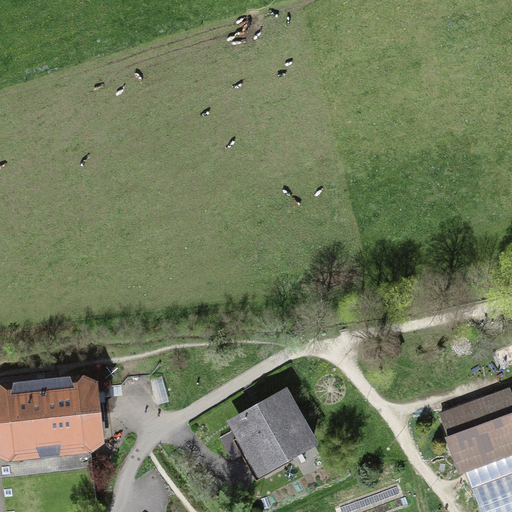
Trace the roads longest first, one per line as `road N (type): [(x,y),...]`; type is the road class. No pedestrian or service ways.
road 1 (track): [(330,343),(455,511)]
road 2 (track): [(381,412),(500,384)]
